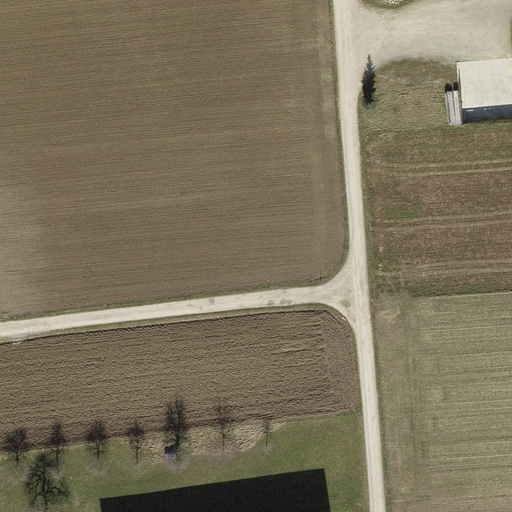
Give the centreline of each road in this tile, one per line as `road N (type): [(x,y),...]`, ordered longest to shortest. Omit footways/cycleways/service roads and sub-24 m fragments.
road 1 (track): [(377,511),(343,0)]
road 2 (residential): [(0,329),(361,288)]
